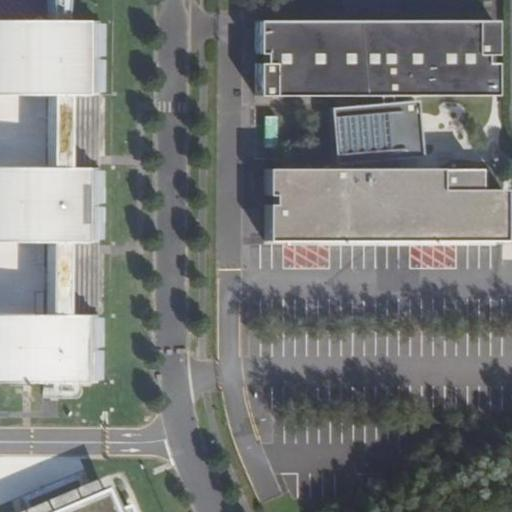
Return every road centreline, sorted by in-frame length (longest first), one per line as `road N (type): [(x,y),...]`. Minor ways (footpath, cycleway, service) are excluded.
road 1 (unclassified): [(211,511),(175,387),(173,0)]
road 2 (unknown): [(227,278),(229,56),(212,36),(173,34)]
